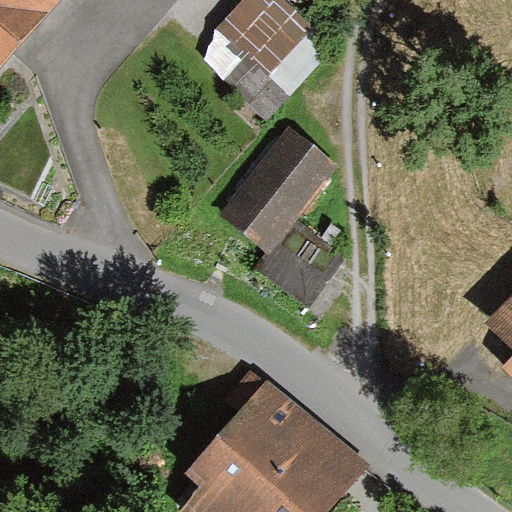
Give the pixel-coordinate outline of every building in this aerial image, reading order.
[(0,0),(0,56),(40,0),(0,0)] [(255,0),(251,0),(190,70),(249,120),(311,49),(255,0)] [(253,138),(204,225),(268,261),(317,173),(253,138)] [(511,270),(454,321),(511,386),(511,270)] [(323,511),(356,474),(269,401),(198,485),(213,498),(201,511),(323,511)]
